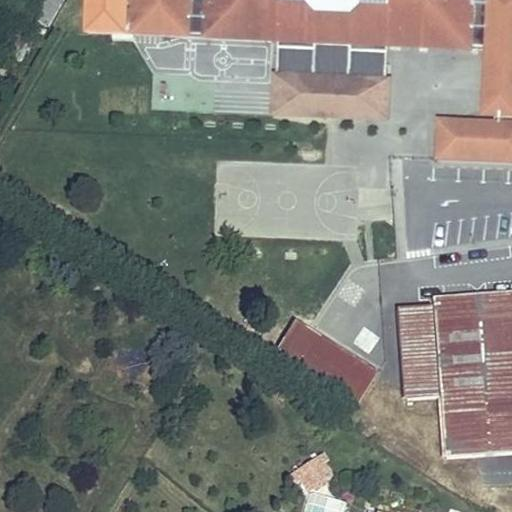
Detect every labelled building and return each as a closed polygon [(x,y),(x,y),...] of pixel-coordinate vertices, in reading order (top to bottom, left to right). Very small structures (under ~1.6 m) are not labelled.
[(47,27),(63,0),(44,0),(33,19),(47,27)] [(511,0),(134,0),(133,34),(279,39),(277,77),(390,81),(391,44),(488,49),(486,115),(497,115),(496,126),(440,123),(438,160),(511,163),(511,0)] [(80,7),(71,21),(81,28),(90,13),(80,7)] [(129,15),(109,14),(109,31),(128,32),(129,15)] [(19,62),(32,42),(14,31),(2,51),(19,62)] [(390,81),(277,77),(276,116),(388,120),(390,81)] [(511,293),(433,299),(445,460),(511,455),(511,293)] [(437,399),(431,308),(400,310),(406,402),(437,399)] [(357,408),(375,378),(291,327),(273,356),(357,408)] [(328,477),(318,460),(297,474),(307,490),(328,477)]
